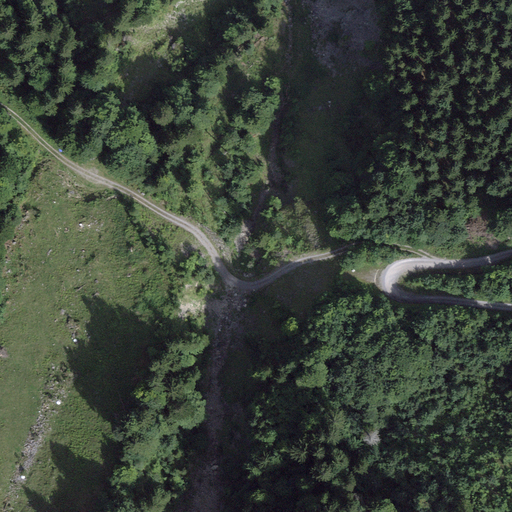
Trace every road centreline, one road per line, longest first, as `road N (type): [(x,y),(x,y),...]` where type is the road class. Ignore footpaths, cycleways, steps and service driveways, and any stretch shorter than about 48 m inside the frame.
road 1 (track): [(435,264),(410,247),(358,243),(242,286),(225,275),(197,230),(81,171),(0,105)]
road 2 (track): [(511,305),(397,291),(389,284),(392,271),(435,264)]
